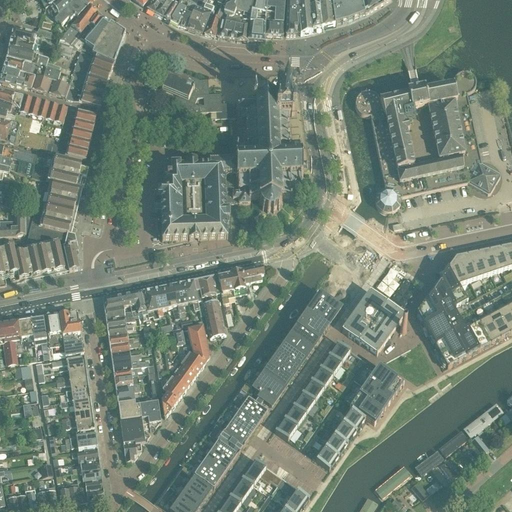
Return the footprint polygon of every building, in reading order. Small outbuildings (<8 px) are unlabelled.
[(48,10),(62,0),(39,0),(45,12),(48,10)] [(55,21),(80,0),(62,0),(48,10),(55,21)] [(78,19),(90,7),(89,6),(83,0),(80,0),(55,21),(55,22),(61,28),(68,21),(71,23),(75,17),(78,19)] [(129,0),(143,9),(149,0),(129,0)] [(155,16),(165,0),(155,0),(147,11),(155,16)] [(162,20),(173,2),(170,0),(165,0),(155,16),(162,20)] [(176,0),(176,1),(179,3),(185,7),(187,5),(195,10),(194,11),(203,14),(206,7),(208,0),(176,0)] [(251,24),(254,0),(228,0),(228,2),(224,0),(219,0),(216,7),(212,17),(212,19),(217,21),(220,22),(221,23),(217,40),(225,41),(233,42),(237,43),(247,44),(251,24)] [(269,0),(254,0),(251,24),(247,44),(254,44),(265,45),(265,38),(266,19),(269,0)] [(284,0),(269,0),(266,19),(265,38),(283,39),(283,25),(284,0)] [(287,15),(286,38),(300,38),(297,0),(287,0),(286,15),(287,15)] [(297,0),(300,38),(312,35),(307,0),(297,0)] [(323,31),(317,0),(307,0),(312,35),(323,32),(323,31)] [(334,28),(330,0),(317,0),(323,31),(324,30),(334,28)] [(364,17),(366,16),(362,0),(330,0),(334,28),(348,24),(364,17)] [(391,0),(362,0),(366,16),(391,1),(391,0)] [(178,5),(179,3),(176,1),(175,3),(164,21),(169,24),(180,6),(178,5)] [(187,8),(185,7),(179,3),(178,5),(180,6),(169,24),(177,28),(187,8)] [(186,31),(194,11),(195,10),(187,5),(185,7),(187,8),(177,28),(178,29),(186,31)] [(212,17),(216,7),(208,5),(207,7),(206,7),(203,14),(195,34),(202,37),(210,16),(212,17)] [(79,33),(97,14),(90,7),(78,19),(79,20),(71,28),(60,41),(55,55),(69,60),(72,53),(67,51),(79,33)] [(195,34),(203,14),(194,11),(186,31),(195,34)] [(86,39),(104,21),(97,14),(79,33),(67,51),(72,53),(74,50),(77,52),(81,47),(86,39)] [(219,22),(220,22),(217,21),(212,19),(204,37),(215,40),(219,22)] [(98,61),(114,68),(114,67),(125,36),(104,21),(86,39),(81,47),(77,52),(79,53),(80,51),(95,58),(94,59),(98,61)] [(40,49),(42,39),(50,41),(52,35),(38,31),(36,37),(13,31),(11,40),(40,49)] [(40,49),(11,40),(9,48),(38,56),(40,49)] [(39,57),(38,56),(9,48),(9,49),(7,59),(7,61),(37,66),(39,57)] [(98,61),(94,59),(94,60),(81,54),(72,79),(70,79),(72,80),(66,102),(99,111),(107,85),(113,69),(114,69),(114,68),(98,61)] [(57,85),(60,75),(62,70),(47,65),(49,60),(39,57),(37,66),(7,61),(3,72),(26,78),(34,80),(31,92),(41,95),(44,81),(53,84),(57,85)] [(70,79),(69,78),(71,73),(62,70),(60,75),(57,85),(53,84),(50,97),(65,101),(66,102),(72,80),(70,79)] [(31,93),(31,92),(34,80),(26,78),(3,72),(1,79),(0,83),(0,86),(15,90),(31,93)] [(490,196),(500,180),(499,176),(482,166),(468,101),(467,98),(470,97),(473,95),(475,93),(477,90),(477,87),(477,85),(477,83),(477,80),(475,77),(472,75),(469,73),(465,72),(462,73),(458,74),(455,77),(453,80),(452,82),(452,85),(452,88),(424,93),(424,92),(419,93),(416,94),(411,94),(408,95),(408,96),(380,103),(379,101),(378,99),(377,97),(375,95),(373,94),(371,94),(369,94),(367,94),(365,94),(363,94),(361,95),(359,97),(358,98),(357,100),(356,101),(356,103),(355,105),(355,107),(355,109),(356,110),(357,112),(358,114),(359,115),(361,117),(363,118),(365,118),(368,119),(370,119),(385,191),(383,192),(380,193),(378,195),(377,197),(376,200),(375,202),(375,205),(376,207),(376,209),(378,211),(379,213),(382,214),(384,216),(387,216),(389,216),(392,215),(394,214),(396,213),(398,211),(400,208),(400,206),(401,203),(400,201),(403,200),(468,186),(487,197),(490,196)] [(208,97),(208,86),(198,87),(198,83),(199,83),(199,82),(178,73),(175,81),(167,77),(162,90),(180,97),(179,100),(178,100),(175,107),(194,115),(210,115),(216,115),(216,122),(236,120),(236,113),(236,108),(233,108),(231,106),(221,106),(221,97),(208,97)] [(50,97),(53,84),(44,81),(41,95),(50,97)] [(0,102),(11,108),(14,97),(0,93),(0,102)] [(19,115),(23,99),(14,96),(14,97),(11,108),(19,110),(17,114),(19,115)] [(302,179),(301,164),(301,159),(302,159),(302,156),(300,156),(300,148),(301,148),(301,146),(300,146),(299,144),(298,144),(298,146),(289,146),(289,138),(291,138),(291,136),(290,128),(291,128),(291,126),(288,126),(288,117),(291,117),(291,118),(294,118),(294,117),(295,117),(295,113),(294,113),(293,102),(295,102),(294,98),(293,98),(293,97),(290,97),(290,99),(278,99),(278,98),(275,98),(275,99),(258,100),(257,100),(255,98),(252,99),(251,101),(251,104),(236,105),(236,108),(236,113),(236,120),(236,140),(233,140),(232,150),(229,150),(230,164),(232,202),(239,201),(239,206),(250,206),(250,201),(261,201),(261,206),(264,210),(268,212),(273,212),(277,209),(280,205),(279,200),(291,199),(291,189),(301,189),(301,179),(302,179)] [(18,118),(24,120),(62,130),(67,111),(23,99),(19,115),(18,117),(18,118)] [(19,110),(11,108),(0,102),(0,112),(11,115),(18,117),(19,115),(17,114),(19,110)] [(18,117),(11,115),(0,112),(0,119),(6,121),(10,122),(11,120),(13,121),(13,120),(15,121),(17,121),(18,118),(18,117)] [(76,123),(94,128),(96,119),(78,114),(76,123)] [(27,137),(22,136),(22,133),(21,133),(24,120),(18,118),(17,121),(15,121),(13,120),(13,121),(11,120),(10,122),(6,121),(0,119),(0,142),(5,144),(39,152),(56,157),(58,147),(50,145),(51,140),(28,134),(27,137)] [(92,137),(94,128),(76,123),(74,132),(92,137)] [(90,146),(92,137),(74,132),(72,141),(90,146)] [(88,155),(90,146),(72,141),(70,150),(88,155)] [(34,157),(0,148),(0,159),(8,162),(23,165),(31,166),(34,157)] [(86,164),(88,155),(70,150),(67,159),(86,164)] [(34,157),(31,166),(23,165),(8,162),(0,159),(0,170),(9,173),(10,171),(11,171),(10,173),(24,178),(31,181),(34,168),(34,167),(37,158),(34,157)] [(44,169),(47,160),(37,158),(34,167),(44,169)] [(0,288),(7,287),(4,278),(9,277),(11,283),(68,271),(69,274),(79,272),(75,257),(78,256),(79,254),(75,238),(68,236),(84,169),(47,160),(44,169),(34,167),(34,168),(31,181),(41,184),(26,249),(14,251),(13,250),(13,251),(12,249),(0,251),(0,288)] [(161,203),(154,204),(154,208),(154,211),(154,212),(161,211),(162,243),(173,243),(189,242),(189,243),(195,243),(199,243),(201,242),(201,241),(227,240),(227,226),(229,226),(228,221),(229,221),(229,217),(229,213),(226,213),(226,205),(229,205),(230,205),(230,206),(231,206),(232,206),(239,206),(239,201),(232,202),(230,164),(209,164),(209,163),(198,164),(198,167),(196,163),(191,161),(187,163),(185,168),(180,168),(180,167),(171,167),(171,172),(168,172),(166,180),(165,180),(165,184),(165,193),(158,193),(158,194),(158,197),(158,199),(161,199),(161,203)] [(9,177),(9,173),(0,170),(0,182),(2,183),(4,176),(9,177)] [(0,239),(15,239),(24,237),(26,237),(26,213),(15,211),(15,213),(12,213),(14,221),(14,224),(0,224),(0,239)] [(442,280),(417,315),(448,370),(477,355),(489,348),(511,335),(511,248),(456,260),(442,280)] [(242,274),(247,297),(248,302),(251,302),(248,287),(261,284),(260,279),(263,279),(262,270),(242,274)] [(242,274),(230,276),(234,299),(247,297),(242,274)] [(234,299),(229,276),(217,279),(220,295),(223,307),(229,305),(228,301),(234,299)] [(204,299),(220,295),(217,279),(193,284),(198,305),(202,304),(202,302),(204,301),(204,299)] [(198,305),(193,284),(193,283),(183,286),(187,307),(193,306),(194,314),(200,313),(199,309),(198,305)] [(182,308),(187,307),(183,286),(173,288),(179,317),(184,316),(182,308)] [(180,321),(179,317),(173,288),(162,290),(168,312),(172,311),(175,322),(180,321)] [(162,313),(168,312),(162,290),(152,292),(159,322),(161,321),(161,319),(163,318),(162,313)] [(159,322),(152,292),(142,294),(142,295),(148,321),(153,320),(153,323),(159,322)] [(150,327),(148,321),(142,295),(133,297),(138,316),(142,315),(143,323),(145,323),(146,327),(150,327)] [(342,334),(376,358),(404,319),(402,317),(370,295),(342,334)] [(138,318),(138,316),(133,297),(104,303),(103,305),(104,314),(123,310),(130,308),(132,319),(133,319),(138,318)] [(320,297),(308,314),(328,329),(340,311),(320,297)] [(218,304),(203,307),(203,308),(205,318),(210,342),(226,338),(218,304)] [(105,322),(132,319),(130,308),(123,310),(104,314),(105,322)] [(308,314),(299,327),(319,341),(328,329),(308,314)] [(68,316),(59,318),(63,343),(81,341),(81,336),(80,336),(79,325),(78,325),(77,317),(75,315),(68,317),(68,316)] [(64,349),(63,343),(59,318),(51,319),(49,317),(47,320),(45,320),(48,338),(50,351),(64,349)] [(135,321),(133,322),(133,319),(132,319),(105,322),(107,331),(126,329),(126,328),(126,325),(132,324),(135,324),(135,322),(135,321)] [(43,320),(31,322),(33,339),(34,344),(35,348),(47,346),(43,320)] [(33,339),(31,322),(18,324),(23,356),(29,355),(27,345),(34,344),(33,339)] [(18,324),(0,326),(0,347),(3,347),(6,369),(18,367),(17,357),(23,356),(18,324)] [(108,340),(127,337),(127,334),(135,332),(135,327),(126,328),(126,329),(107,331),(108,340)] [(299,327),(291,337),(312,351),(319,341),(299,327)] [(205,367),(210,360),(203,328),(197,329),(187,331),(190,347),(193,357),(205,367)] [(185,347),(182,333),(173,335),(176,349),(185,347)] [(127,337),(108,340),(109,349),(139,345),(138,339),(128,341),(127,337)] [(291,337),(285,346),(305,361),(312,351),(291,337)] [(175,346),(174,343),(174,339),(165,341),(166,348),(175,346)] [(83,348),(82,348),(81,341),(63,343),(64,349),(64,355),(65,360),(83,357),(83,353),(84,352),(83,348)] [(110,357),(130,354),(129,351),(140,349),(139,345),(109,349),(110,357)] [(329,357),(328,359),(341,368),(342,366),(349,356),(351,354),(337,345),(334,350),(329,357)] [(285,346),(278,356),(299,371),(305,361),(285,346)] [(196,379),(205,367),(193,357),(190,347),(183,349),(184,356),(187,358),(180,367),(196,379)] [(139,362),(141,361),(140,357),(130,358),(130,354),(110,357),(111,365),(139,362)] [(278,356),(271,366),(292,380),(299,371),(278,356)] [(320,370),(319,371),(332,380),(333,379),(341,368),(328,359),(325,363),(320,370)] [(68,373),(85,371),(84,360),(52,364),(52,370),(67,367),(68,373)] [(147,369),(149,369),(149,368),(148,364),(140,365),(139,362),(111,365),(113,373),(132,371),(141,370),(147,369)] [(366,365),(353,383),(363,390),(376,372),(366,365)] [(271,366),(264,376),(285,390),(292,380),(271,366)] [(187,392),(196,379),(180,367),(177,372),(175,370),(171,375),(174,376),(171,380),(172,380),(187,392)] [(30,368),(20,370),(22,381),(32,380),(30,368)] [(350,409),(349,410),(350,411),(365,421),(369,424),(373,426),(374,427),(389,407),(402,388),(403,387),(403,386),(403,385),(395,380),(387,374),(379,369),(379,368),(378,369),(376,372),(363,390),(361,394),(360,394),(356,400),(350,409)] [(114,382),(138,378),(137,375),(142,374),(141,370),(132,371),(113,373),(114,382)] [(56,385),(87,381),(85,371),(68,373),(69,378),(58,380),(58,382),(56,383),(56,385)] [(312,382),(310,384),(323,393),(324,392),(324,391),(332,381),(332,380),(319,371),(319,372),(316,375),(312,382)] [(155,384),(154,376),(147,377),(148,384),(149,384),(149,385),(155,384)] [(264,376),(253,391),(256,393),(254,397),(271,409),(285,390),(264,376)] [(115,389),(139,386),(138,378),(114,382),(115,389)] [(178,404),(187,392),(172,380),(163,393),(167,396),(178,404)] [(32,381),(24,382),(26,393),(34,391),(32,381)] [(71,394),(88,391),(87,381),(56,385),(57,390),(70,388),(71,394)] [(303,395),(302,396),(315,405),(316,404),(318,401),(323,394),(323,393),(310,384),(307,388),(303,395)] [(117,405),(135,403),(134,395),(140,394),(139,387),(139,386),(115,389),(117,405)] [(71,394),(66,395),(67,404),(67,405),(90,401),(88,391),(71,394)] [(34,393),(29,394),(31,404),(37,403),(36,393),(34,393)] [(165,421),(178,404),(167,396),(162,404),(164,421),(165,421)] [(294,408),(293,409),(308,420),(308,419),(306,417),(307,417),(311,411),(313,407),(314,406),(315,405),(302,396),(299,401),(294,407),(294,408)] [(49,407),(48,397),(41,398),(42,404),(43,408),(49,407)] [(142,420),(143,427),(149,426),(149,428),(161,427),(157,400),(138,402),(141,420),(142,420)] [(247,401),(242,409),(262,423),(267,415),(268,414),(267,414),(267,413),(261,409),(260,409),(256,406),(255,405),(249,401),(248,400),(247,401)] [(74,415),(91,412),(90,401),(67,405),(67,404),(60,405),(61,411),(73,409),(74,415)] [(135,403),(117,405),(117,406),(118,406),(120,423),(120,424),(141,420),(138,402),(135,403)] [(497,406),(464,431),(471,442),(504,416),(497,406)] [(30,408),(31,417),(32,419),(33,419),(39,418),(37,408),(35,408),(30,408)] [(242,409),(236,417),(256,431),(262,423),(242,409)] [(285,420),(284,422),(299,432),(300,431),(307,420),(308,420),(293,409),(290,413),(285,420)] [(342,423),(341,424),(356,435),(365,421),(350,411),(349,413),(342,423)] [(75,419),(61,421),(62,426),(67,425),(67,426),(93,422),(91,412),(74,415),(75,419)] [(501,419),(499,421),(502,425),(509,421),(505,416),(501,419)] [(236,417),(230,426),(250,440),(254,435),(256,431),(236,417)] [(141,420),(120,424),(124,449),(141,446),(147,445),(146,433),(143,434),(143,427),(142,420),(141,420)] [(77,435),(94,433),(93,422),(67,426),(67,425),(62,426),(61,426),(62,432),(70,431),(69,430),(76,429),(77,435)] [(276,432),(275,435),(288,444),(289,442),(296,431),(298,433),(299,432),(284,422),(281,426),(276,432)] [(333,435),(332,437),(347,447),(356,435),(341,424),(340,425),(341,425),(333,435)] [(212,434),(209,437),(238,458),(240,455),(242,451),(243,451),(245,449),(245,448),(244,448),(246,445),(250,440),(230,426),(226,431),(224,434),(216,428),(213,432),(211,434),(212,434)] [(41,430),(33,431),(35,442),(42,441),(41,430)] [(69,447),(97,442),(95,434),(94,434),(94,433),(77,435),(75,435),(76,440),(65,441),(65,446),(69,446),(69,447)] [(209,437),(209,438),(217,444),(211,452),(232,466),(234,462),(237,458),(238,458),(209,437)] [(322,447),(321,448),(338,460),(347,447),(332,437),(324,448),(324,449),(322,447)] [(463,438),(443,453),(448,460),(468,444),(463,438)] [(477,439),(471,444),(482,457),(488,452),(477,439)] [(78,455),(97,452),(97,451),(98,451),(97,442),(69,447),(69,446),(65,446),(66,452),(77,450),(78,455)] [(141,446),(124,449),(125,459),(126,465),(134,464),(134,463),(141,453),(141,446)] [(313,459),(312,461),(316,464),(329,473),(330,472),(338,460),(321,448),(321,449),(313,459)] [(80,466),(99,463),(97,452),(78,455),(77,455),(71,456),(72,461),(78,460),(78,466),(80,466)] [(211,452),(206,460),(226,474),(232,466),(211,452)] [(45,455),(38,456),(38,457),(39,463),(39,464),(46,463),(45,455)] [(445,462),(439,455),(416,473),(421,480),(445,462)] [(200,468),(200,469),(220,483),(226,474),(206,460),(200,468)] [(73,477),(100,473),(99,463),(80,466),(81,471),(72,472),(73,477)] [(301,511),(309,501),(314,494),(287,475),(282,482),(279,480),(275,477),(272,475),(272,474),(267,471),(259,466),(255,463),(249,472),(243,480),(242,481),(236,489),(230,498),(230,499),(224,507),(220,511),(301,511)] [(452,483),(457,479),(445,465),(442,468),(441,469),(452,483)] [(47,468),(40,468),(41,472),(43,481),(53,479),(51,470),(51,467),(47,468)] [(194,477),(194,478),(195,478),(194,478),(195,479),(194,481),(211,493),(212,491),(213,491),(214,491),(220,483),(200,469),(194,477)] [(412,479),(405,470),(375,494),(383,503),(412,479)] [(73,477),(71,477),(71,482),(77,482),(77,486),(78,486),(81,486),(102,483),(100,473),(73,477)] [(191,480),(185,488),(206,502),(212,494),(211,493),(194,481),(191,479),(191,480)] [(36,497),(35,497),(38,511),(48,511),(44,491),(45,491),(43,483),(39,484),(40,492),(39,492),(40,497),(36,497)] [(79,496),(103,493),(102,483),(81,486),(81,490),(79,490),(78,490),(79,496)] [(26,486),(24,486),(25,495),(26,499),(27,511),(38,511),(35,497),(35,493),(28,494),(26,486)] [(77,486),(68,488),(68,492),(69,492),(69,498),(71,509),(81,507),(79,496),(78,490),(79,490),(78,486),(77,486)] [(422,503),(428,498),(418,486),(411,491),(422,503)] [(13,497),(5,498),(6,502),(7,511),(18,511),(15,496),(14,488),(14,487),(11,488),(13,497)] [(66,488),(58,489),(59,499),(61,510),(71,509),(69,498),(69,492),(68,492),(68,488),(66,488)] [(185,488),(179,496),(200,511),(206,502),(185,488)] [(45,491),(44,491),(48,511),(50,511),(58,511),(54,489),(47,490),(45,491)] [(103,493),(79,496),(81,507),(88,506),(104,503),(105,503),(103,493)] [(17,495),(15,496),(18,511),(27,511),(26,499),(21,500),(18,500),(17,495)] [(179,496),(173,505),(183,511),(199,511),(200,511),(179,496)] [(375,511),(378,507),(367,501),(360,511),(375,511)]
